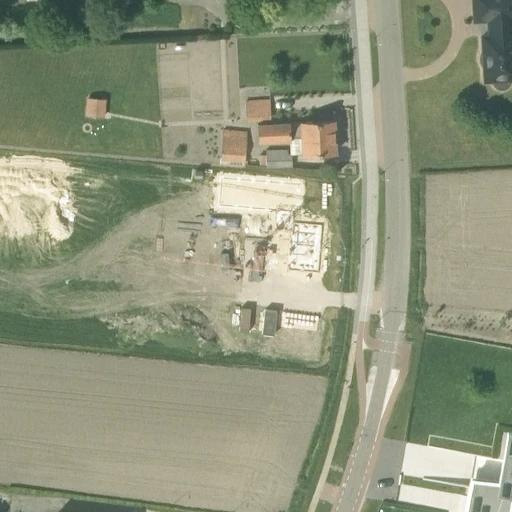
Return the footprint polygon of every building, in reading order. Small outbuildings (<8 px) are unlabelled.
[(482,36),(482,49),(480,55),(481,61),(483,67),(484,81),(493,80),(494,84),(497,87),(501,88),(505,87),(508,83),(509,79),(511,79),(511,32),(511,18),(511,17),(511,0),(472,0),(474,20),(488,19),(489,35),(482,36)] [(83,114),(101,115),(102,97),(83,96),(83,114)] [(247,119),(270,118),(269,100),(246,101),(247,119)] [(333,120),(256,124),(257,143),(289,141),(289,138),(302,137),(302,154),(335,152),(333,120)] [(243,164),(246,131),(223,130),(220,162),(243,164)] [(291,166),(291,154),(287,154),(287,149),(265,150),(266,167),(291,166)] [(234,178),(231,208),(276,212),(274,230),(290,231),(287,271),(319,274),(323,224),(294,222),(294,214),(298,214),(300,184),(234,178)] [(508,511),(509,511),(511,492),(511,444),(511,450),(505,449),(499,482),(472,478),(468,496),(474,497),(471,511),(508,511)]
